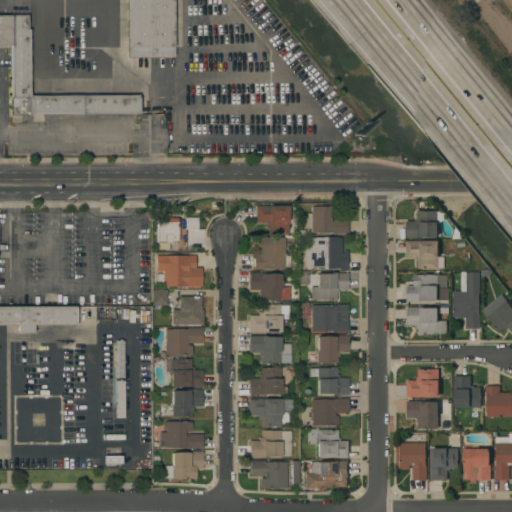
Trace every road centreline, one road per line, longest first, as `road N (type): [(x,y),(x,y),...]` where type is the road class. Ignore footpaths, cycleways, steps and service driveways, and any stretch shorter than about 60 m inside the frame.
road 1 (tertiary): [(0,185),(511,183)]
road 2 (residential): [(511,510),(124,501)]
road 3 (residential): [(376,184),(378,510)]
road 4 (residential): [(226,238),(224,508)]
road 5 (motorway): [(508,135),(398,0)]
road 6 (motorway): [(352,4),(457,133)]
road 7 (residential): [(379,356),(511,353)]
road 8 (residential): [(124,501),(0,502)]
